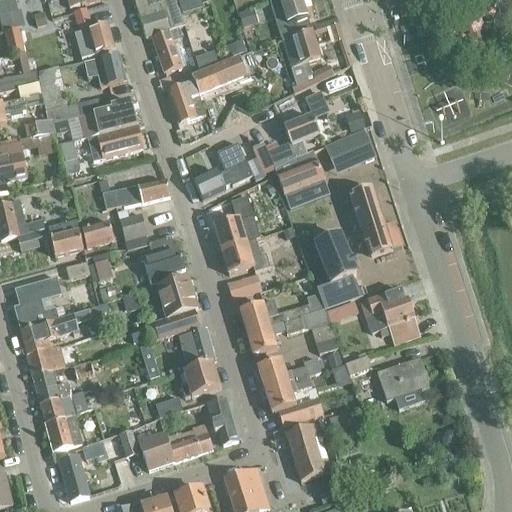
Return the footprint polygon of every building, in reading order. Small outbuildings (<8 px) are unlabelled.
[(0,0),(0,21),(4,36),(14,33),(10,16),(7,4),(17,1),(16,0),(0,0)] [(67,0),(71,10),(82,7),(82,9),(102,4),(100,0),(67,0)] [(132,0),(146,42),(147,41),(148,41),(172,34),(171,30),(179,28),(176,17),(171,18),(170,14),(179,11),(175,0),(132,0)] [(204,0),(183,0),(186,14),(206,10),(204,0)] [(300,0),(287,0),(270,6),(273,15),(282,45),(311,36),(300,0)] [(474,10),(472,47),(502,49),(504,12),(474,10)] [(73,15),(80,38),(77,38),(84,63),(116,54),(110,29),(94,34),(86,11),(73,15)] [(21,14),(10,16),(14,33),(19,32),(24,31),(21,14)] [(45,17),(34,20),(38,32),(48,29),(45,17)] [(197,51),(217,46),(213,29),(193,34),(197,51)] [(14,33),(4,36),(10,60),(19,58),(25,57),(19,32),(14,33)] [(171,34),(172,37),(155,42),(166,77),(183,72),(174,44),(182,42),(179,32),(171,34)] [(311,36),(282,45),(296,90),(307,86),(302,69),(321,63),(312,35),(311,36)] [(206,70),(221,64),(217,52),(201,57),(206,70)] [(195,79),(191,81),(192,81),(193,85),(200,100),(260,74),(252,55),(195,79)] [(25,57),(19,58),(23,79),(30,77),(26,56),(25,57)] [(96,80),(99,92),(126,85),(120,61),(86,69),(89,82),(96,80)] [(38,77),(44,100),(45,106),(47,113),(67,109),(58,73),(38,77)] [(0,83),(0,96),(18,93),(20,103),(20,105),(44,100),(38,77),(38,76),(30,77),(23,79),(0,83)] [(193,85),(167,95),(178,129),(206,120),(200,100),(193,85)] [(0,107),(0,129),(6,129),(3,118),(11,117),(11,120),(22,118),(22,114),(24,114),(23,110),(45,106),(44,100),(20,105),(20,103),(0,107)] [(80,121),(78,122),(84,143),(87,142),(137,130),(131,105),(111,110),(112,113),(102,115),(87,119),(80,121)] [(460,120),(453,106),(440,112),(446,126),(460,120)] [(67,109),(47,113),(49,124),(50,125),(53,124),(54,126),(78,122),(80,121),(77,108),(67,110),(67,109)] [(265,148),(252,152),(257,164),(263,178),(275,173),(275,175),(312,156),(311,156),(307,158),(302,145),(320,139),(311,119),(283,129),(289,148),(268,156),(265,148)] [(24,129),(27,141),(55,135),(53,126),(54,126),(53,124),(50,125),(49,124),(24,129)] [(143,154),(137,130),(87,142),(93,166),(143,154)] [(332,150),(342,176),(380,161),(369,134),(332,150)] [(55,135),(27,141),(27,142),(20,144),(20,146),(0,150),(0,187),(27,182),(22,154),(38,151),(38,153),(55,149),(55,147),(56,147),(54,137),(56,137),(55,135)] [(67,166),(81,164),(77,142),(63,145),(67,166)] [(207,180),(194,186),(198,195),(202,204),(212,200),(224,194),(224,192),(231,189),(232,190),(243,185),(253,181),(237,148),(227,153),(217,158),(220,165),(222,170),(225,175),(218,179),(217,175),(207,180)] [(56,155),(55,149),(38,153),(39,159),(56,155)] [(312,156),(275,175),(284,198),(323,183),(316,164),(315,165),(312,156)] [(138,191),(122,194),(119,182),(99,186),(103,204),(104,203),(106,214),(124,210),(124,212),(142,208),(152,205),(170,201),(166,184),(138,190),(138,191)] [(351,200),(369,260),(403,250),(395,225),(384,229),(373,193),(351,200)] [(214,230),(221,254),(257,243),(256,241),(247,243),(243,227),(255,223),(248,200),(230,206),(236,223),(214,230)] [(0,242),(1,245),(18,241),(21,255),(44,249),(40,234),(45,233),(43,224),(26,229),(20,204),(0,209),(0,242)] [(147,240),(141,219),(119,225),(125,245),(147,240)] [(83,254),(77,225),(48,232),(51,243),(55,261),(83,254)] [(114,244),(109,226),(81,233),(87,252),(114,244)] [(319,295),(327,314),(362,299),(351,280),(357,277),(340,240),(315,251),(332,289),(319,295)] [(153,262),(144,265),(151,289),(169,284),(168,278),(185,273),(179,254),(175,255),(172,241),(149,248),(153,262)] [(257,243),(221,254),(229,279),(254,271),(256,275),(271,270),(268,259),(262,260),(258,247),(257,243)] [(94,267),(99,285),(112,281),(107,263),(94,267)] [(67,272),(69,284),(90,279),(86,267),(67,272)] [(228,289),(232,302),(259,293),(254,280),(228,289)] [(14,312),(21,335),(59,323),(56,312),(45,315),(42,305),(62,299),(57,282),(15,294),(19,310),(14,312)] [(160,291),(171,322),(154,327),(159,343),(200,330),(194,314),(198,313),(187,282),(160,291)] [(388,330),(391,342),(417,334),(413,321),(415,321),(408,300),(404,302),(402,293),(360,306),(364,321),(382,316),(386,330),(388,330)] [(273,305),(240,315),(247,338),(298,322),(298,320),(306,318),(306,319),(324,314),(318,295),(302,301),(305,310),(278,318),(273,305)] [(20,335),(26,357),(51,350),(49,344),(73,336),(74,340),(79,338),(75,326),(91,321),(89,314),(73,319),(59,323),(21,335),(20,335)] [(306,318),(298,320),(298,322),(302,333),(312,334),(330,329),(327,320),(324,314),(306,319),(306,318)] [(287,338),(302,333),(298,322),(247,338),(254,359),(277,352),(273,338),(286,334),(287,338)] [(312,334),(316,347),(334,341),(330,329),(312,334)] [(195,363),(196,370),(214,365),(205,333),(179,341),(186,365),(195,363)] [(334,341),(316,347),(319,358),(337,353),(334,341)] [(26,360),(32,380),(52,376),(64,372),(58,352),(52,354),(51,350),(26,357),(27,359),(26,360)] [(160,380),(155,364),(151,351),(139,355),(143,367),(145,366),(150,383),(160,380)] [(345,367),(350,380),(371,373),(366,360),(345,367)] [(258,371),(264,394),(321,376),(317,363),(304,366),(305,371),(291,375),(286,377),(282,364),(258,371)] [(420,363),(377,378),(381,388),(386,406),(396,403),(400,414),(425,406),(421,395),(430,392),(420,363)] [(214,365),(196,370),(197,372),(184,376),(186,384),(180,386),(184,399),(191,397),(192,400),(220,392),(212,367),(215,366),(214,365)] [(94,379),(91,366),(74,371),(77,384),(94,379)] [(32,380),(39,407),(71,399),(68,387),(56,390),(52,376),(32,380)] [(321,376),(264,394),(272,417),(296,410),(292,397),(297,395),(311,390),(313,395),(325,391),(321,376)] [(40,408),(46,427),(64,422),(64,419),(87,412),(82,397),(71,400),(71,399),(39,407),(40,408)] [(183,414),(178,401),(156,409),(160,422),(183,414)] [(219,433),(223,449),(238,445),(225,402),(207,407),(215,434),(219,433)] [(64,422),(46,427),(45,427),(53,456),(81,448),(73,419),(88,415),(87,412),(64,419),(64,422)] [(279,421),(283,431),(304,425),(301,414),(279,421)] [(329,422),(332,431),(349,425),(346,416),(329,422)] [(286,437),(301,486),(331,477),(316,428),(286,437)] [(120,438),(126,461),(138,458),(131,434),(120,438)] [(183,436),(167,441),(175,465),(212,453),(207,436),(185,443),(183,436)] [(148,473),(175,465),(167,441),(165,437),(147,443),(145,438),(137,440),(148,473)] [(108,459),(103,444),(88,449),(93,464),(108,459)] [(59,465),(70,507),(89,501),(78,460),(59,465)] [(133,484),(126,462),(114,466),(122,488),(133,484)] [(233,511),(269,511),(257,472),(224,482),(233,511)] [(0,511),(11,511),(6,483),(2,483),(0,473),(0,511)] [(207,511),(202,492),(176,501),(179,510),(180,510),(180,511),(207,511)] [(180,511),(180,510),(179,510),(171,511),(169,511),(167,503),(141,511),(180,511)]
